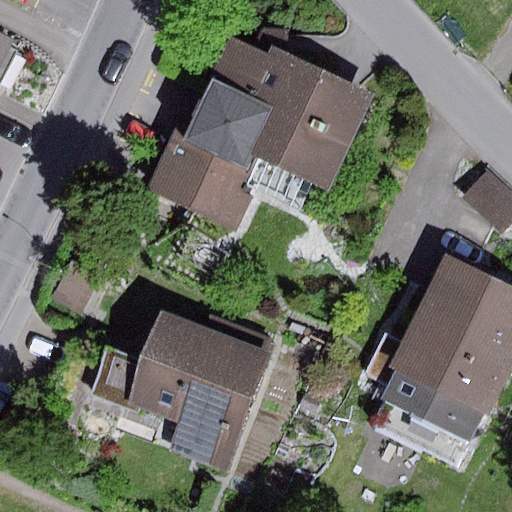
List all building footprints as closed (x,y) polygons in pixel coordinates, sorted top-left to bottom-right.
[(193,0),(187,16),(206,24),(215,0),(193,0)] [(0,74),(17,42),(0,32),(0,74)] [(268,56),(230,40),(189,132),(177,126),(149,191),(233,228),(261,163),(331,193),(375,93),(272,48),(268,56)] [(511,197),(486,174),(464,197),(500,231),(511,217),(511,197)] [(511,367),(511,289),(449,259),(407,346),(388,386),(371,422),(464,467),(511,367)] [(101,278),(72,262),(50,302),(80,317),(101,278)] [(270,356),(167,319),(149,368),(108,353),(91,398),(175,429),(167,451),(227,473),(270,356)] [(388,386),(407,346),(386,336),(367,376),(388,386)]
